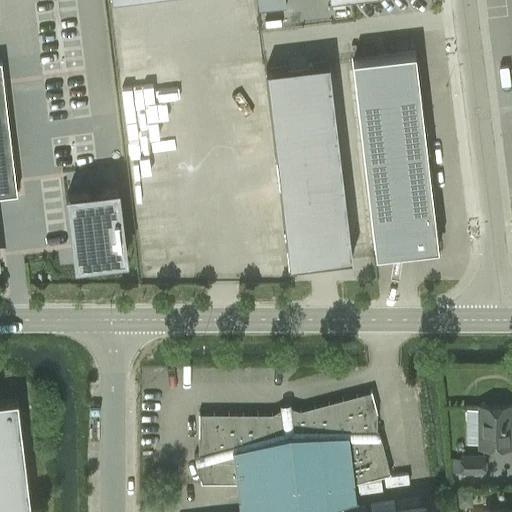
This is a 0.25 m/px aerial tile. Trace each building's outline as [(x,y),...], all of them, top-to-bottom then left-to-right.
[(414,50),(352,59),(375,252),(438,245),(414,50)] [(0,193),(17,192),(0,59),(0,58),(0,193)] [(337,259),(352,257),(328,61),(265,69),(288,265),(310,262),(335,259),(335,260),(337,259)] [(239,179),(242,200),(272,196),(270,175),(239,179)] [(67,192),(73,243),(83,241),(85,259),(83,260),(83,261),(125,256),(116,186),(67,192)] [(376,411),(374,401),(371,390),(300,409),(291,406),(290,402),(280,404),(280,408),(272,412),(198,412),(198,453),(193,454),(201,481),(235,481),(239,511),(305,511),(356,498),(353,481),(390,471),(378,429),(376,429),(376,411)] [(30,511),(17,398),(0,400),(0,511),(30,511)] [(478,408),(466,408),(466,421),(478,420),(478,442),(478,447),(511,447),(511,404),(478,404),(478,408)] [(485,472),(485,453),(459,453),(459,471),(459,472),(485,472)] [(459,471),(459,456),(451,457),(452,471),(459,471)] [(472,488),(456,489),(456,505),(466,504),(472,498),(472,488)]
